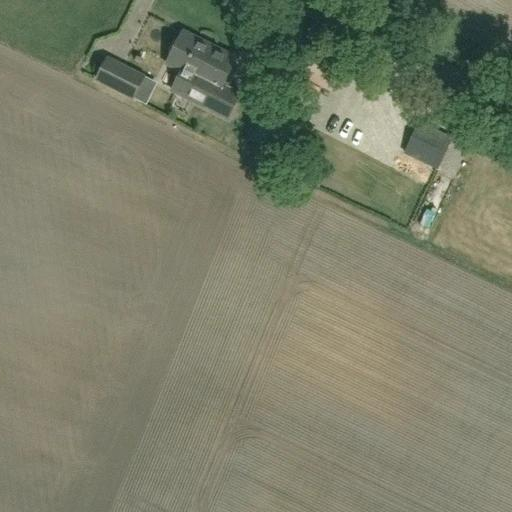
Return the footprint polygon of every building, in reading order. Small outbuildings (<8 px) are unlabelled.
[(227,118),(240,93),(223,85),(228,74),(231,76),(234,75),(239,66),(238,63),(235,61),(236,58),(183,32),(167,64),(182,72),(172,90),(227,118)] [(336,96),(352,66),(308,43),(292,73),(336,96)] [(97,79),(111,86),(133,97),(144,76),(108,58),(97,79)] [(385,163),(411,105),(372,88),(346,146),(385,163)] [(285,156),(301,121),(267,105),(250,139),(285,156)] [(438,170),(453,137),(418,121),(403,154),(406,155),(403,161),(414,166),(416,160),(438,170)]
